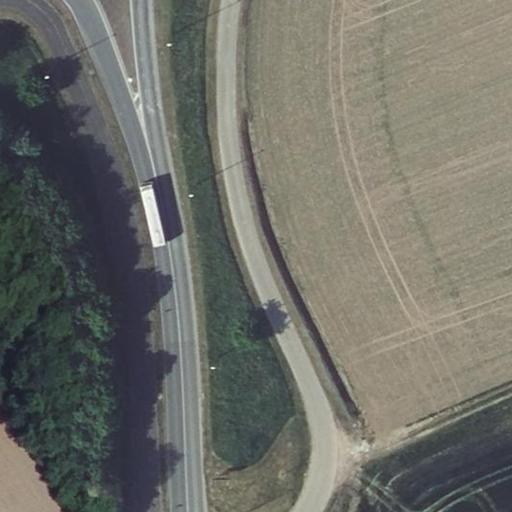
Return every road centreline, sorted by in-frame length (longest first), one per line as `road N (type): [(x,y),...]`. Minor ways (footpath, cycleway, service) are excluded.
road 1 (tertiary): [(163,212),(180,340),(188,511)]
road 2 (tertiary): [(76,0),(163,212)]
road 3 (tertiary): [(163,212),(142,0)]
